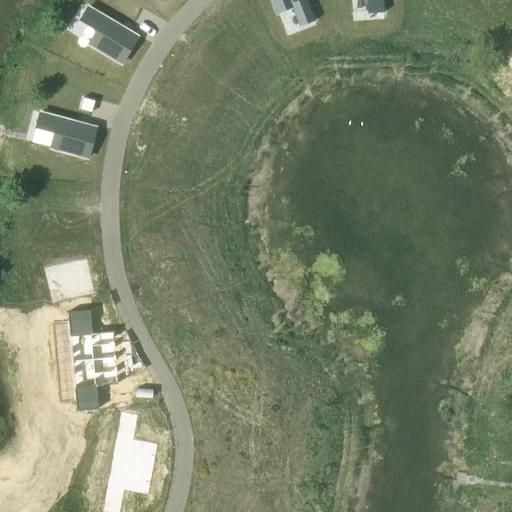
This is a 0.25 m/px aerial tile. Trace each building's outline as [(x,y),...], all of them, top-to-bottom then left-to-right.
[(97,30),(88,44),(121,64),(137,37),(88,7),(80,20),(97,30)] [(94,101),(83,98),(80,109),(91,112),(94,101)] [(87,158),(95,128),(40,113),(36,127),(55,132),(50,148),(87,158)] [(93,293),(87,259),(44,267),(51,301),(93,293)] [(183,264),(142,279),(155,311),(195,296),(183,264)] [(110,347),(100,324),(76,334),(73,328),(57,335),(71,365),(110,347)] [(183,355),(192,380),(232,368),(223,336),(205,341),(206,348),(183,355)] [(120,370),(110,347),(71,365),(84,394),(100,387),(97,381),(120,370)] [(241,399),(232,368),(192,380),(199,404),(222,398),(224,404),(241,399)] [(158,439),(112,427),(103,461),(150,473),(158,439)] [(248,436),(204,436),(205,471),(248,470),(248,436)] [(141,506),(150,473),(103,461),(94,493),(141,506)]
